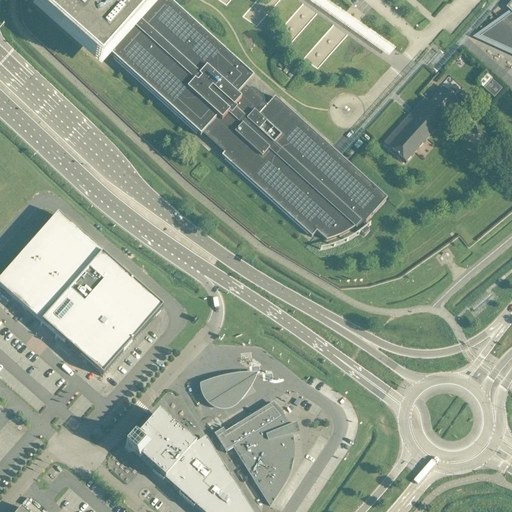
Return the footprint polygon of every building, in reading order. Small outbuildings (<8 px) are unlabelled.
[(40,0),(32,10),(100,70),(111,57),(110,56),(160,0),(40,0)] [(166,0),(160,0),(110,56),(200,137),(202,135),(224,154),(221,157),(229,163),(311,238),(316,233),(326,241),(336,238),(346,234),(355,228),(364,237),(369,231),(363,226),(387,199),(275,98),(267,106),(263,103),(264,102),(263,100),(262,97),(261,95),(259,93),(257,92),(255,91),(252,90),(250,89),(249,90),(245,87),(253,78),(166,0)] [(511,15),(481,38),(511,51),(511,15)] [(491,80),(483,89),(494,98),(501,89),(491,80)] [(446,118),(459,104),(443,88),(429,103),(446,118)] [(446,118),(429,103),(425,99),(414,111),(415,113),(412,116),(410,115),(384,144),(405,163),(446,118)] [(102,378),(162,310),(57,216),(0,280),(0,287),(42,324),(40,326),(41,327),(42,325),(56,337),(55,339),(56,340),(57,338),(102,378)] [(209,380),(199,384),(199,387),(200,393),(203,399),(207,404),(211,407),(216,410),(220,410),(226,410),(231,409),(236,406),(243,399),(249,389),(255,379),(257,373),(243,373),(234,374),(226,376),(218,378),(209,380)] [(295,424),(288,427),(287,423),(285,420),(283,417),(281,414),(279,411),(277,409),(274,406),(272,404),(225,433),(223,429),(214,435),(226,454),(233,449),(254,484),(255,484),(270,507),(285,484),(287,480),(288,478),(289,474),(290,472),(290,471),(291,469),(291,467),(292,463),(292,461),(293,459),(293,456),(293,454),(293,452),(293,449),(293,445),(293,442),(292,440),(292,437),(299,435),(295,424)] [(195,447),(189,442),(159,414),(128,449),(198,511),(250,511),(205,440),(195,447)]
